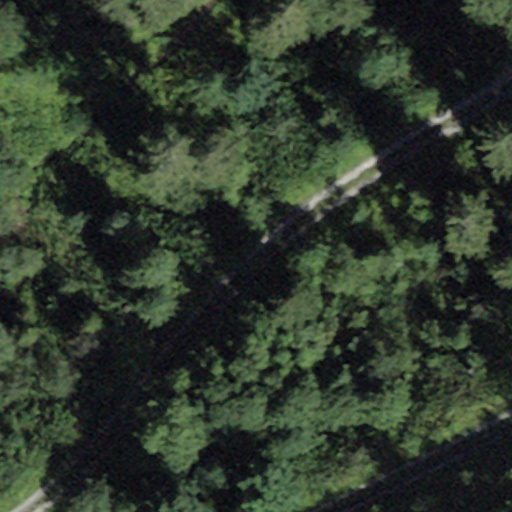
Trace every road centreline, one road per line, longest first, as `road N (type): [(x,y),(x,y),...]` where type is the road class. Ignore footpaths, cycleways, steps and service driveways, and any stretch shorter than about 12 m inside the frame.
road 1 (track): [(27,511),(64,483),(238,276),(312,208),(511,80)]
road 2 (track): [(511,420),(327,511)]
